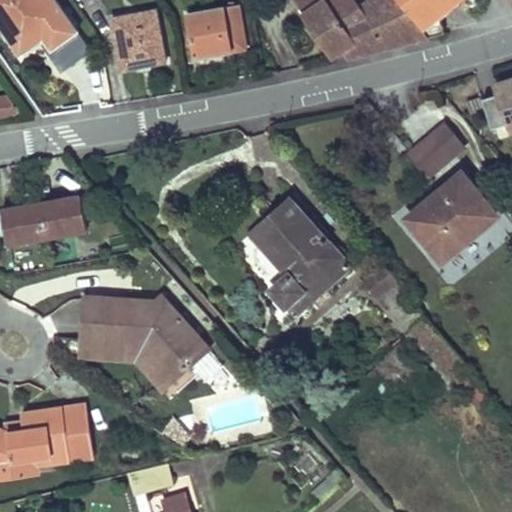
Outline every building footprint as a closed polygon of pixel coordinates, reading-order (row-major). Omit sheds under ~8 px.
[(76,31),(53,0),(0,0),(0,24),(20,53),(43,36),(53,48),(76,31)] [(349,56),(431,36),(418,18),(403,0),(369,0),(362,6),(358,0),(296,0),(334,54),(344,48),(349,56)] [(464,0),(465,1),(466,0),(403,0),(418,18),(431,36),(448,32),(447,26),(439,17),(459,0),(464,0)] [(246,48),(239,5),(188,14),(195,57),(246,48)] [(166,61),(156,10),(113,18),(121,69),(166,61)] [(498,93),(483,98),(493,127),(508,122),(511,131),(511,130),(511,79),(495,85),(498,93)] [(498,93),(495,85),(480,90),(483,98),(498,93)] [(465,146),(446,123),(432,134),(451,157),(465,146)] [(451,157),(432,134),(409,153),(428,176),(451,157)] [(503,215),(463,167),(400,219),(440,268),(503,215)] [(81,196),(63,198),(64,204),(82,201),(81,196)] [(351,266),(291,197),(274,212),(282,221),(259,241),(289,275),(272,289),(287,307),(327,272),(334,281),(351,266)] [(63,198),(21,206),(21,211),(3,215),(8,245),(87,231),(82,201),(64,204),(63,198)] [(21,206),(2,209),(3,215),(21,211),(21,206)] [(282,221),(274,212),(251,232),(259,241),(282,221)] [(395,281),(382,266),(366,280),(378,295),(395,281)] [(334,281),(327,272),(287,307),(295,316),(334,281)] [(426,318),(395,281),(378,295),(410,333),(426,318)] [(163,299),(157,303),(146,314),(138,313),(131,301),(87,297),(83,350),(105,352),(106,346),(145,350),(173,383),(210,351),(163,299)] [(157,303),(131,301),(138,313),(146,314),(157,303)] [(105,352),(83,350),(83,358),(139,362),(165,391),(173,383),(145,350),(106,346),(105,352)] [(282,401),(275,392),(268,399),(276,407),(282,401)] [(0,464),(5,464),(7,480),(39,476),(37,459),(69,453),(71,462),(95,458),(88,405),(20,416),(22,431),(8,433),(0,429),(0,464)] [(176,419),(165,435),(183,448),(191,437),(176,419)] [(128,473),(139,511),(194,511),(189,493),(167,499),(170,511),(152,511),(147,494),(174,486),(168,463),(128,473)] [(311,494),(319,503),(347,478),(339,470),(311,494)]
